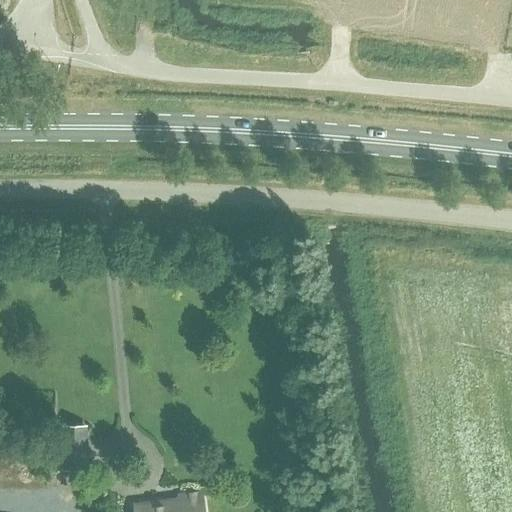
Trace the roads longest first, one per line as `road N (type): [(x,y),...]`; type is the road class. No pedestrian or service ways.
road 1 (primary): [(511,154),(229,129),(0,127)]
road 2 (unclassified): [(0,195),(98,192),(511,221)]
road 3 (unclassified): [(99,61),(511,99)]
